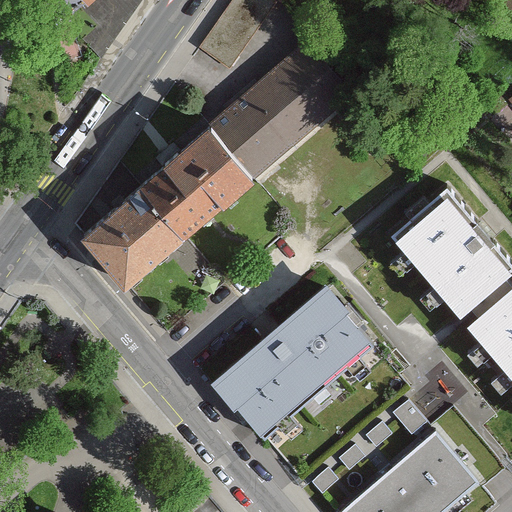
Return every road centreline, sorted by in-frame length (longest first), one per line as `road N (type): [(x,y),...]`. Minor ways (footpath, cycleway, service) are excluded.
road 1 (unclassified): [(18,230),(70,274),(276,511)]
road 2 (secondary): [(18,230),(180,0)]
